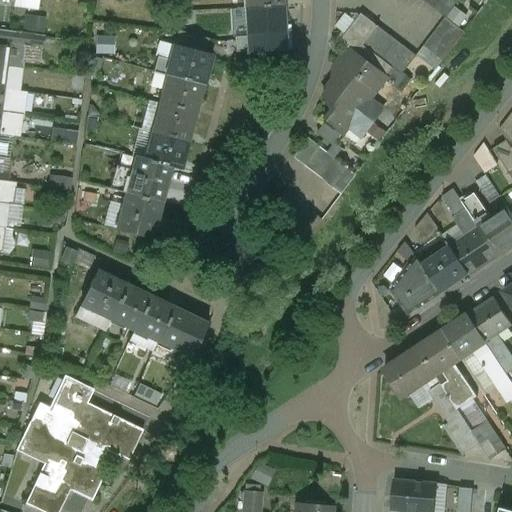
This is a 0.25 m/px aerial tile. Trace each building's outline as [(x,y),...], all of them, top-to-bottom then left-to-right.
[(248,0),(249,9),(282,8),(281,0),(248,0)] [(430,0),(427,4),(436,11),(444,0),(430,0)] [(444,0),(436,11),(446,19),(460,0),(444,0)] [(249,9),(246,10),(246,25),(249,25),(250,38),(260,38),(284,36),(282,8),(249,9)] [(27,14),(24,29),(45,32),(47,17),(27,14)] [(362,15),(340,44),(349,51),(386,79),(394,70),(392,69),(383,62),(374,55),(364,47),(379,28),(362,15)] [(465,33),(446,19),(438,29),(457,43),(465,33)] [(388,36),(379,28),(364,47),(374,55),(388,36)] [(457,43),(438,29),(431,38),(450,52),(457,43)] [(209,40),(179,32),(175,48),(205,56),(209,40)] [(388,36),(374,55),(383,62),(398,43),(388,36)] [(115,53),(115,37),(99,37),(100,53),(115,53)] [(250,38),(238,39),(239,51),(261,49),(260,38),(250,38)] [(450,52),(431,38),(424,47),(443,61),(450,52)] [(9,45),(0,43),(0,67),(6,68),(9,45)] [(398,43),(383,62),(392,69),(407,49),(398,43)] [(25,47),(9,45),(6,68),(21,70),(25,47)] [(443,61),(424,47),(417,57),(436,71),(443,61)] [(205,56),(175,48),(171,62),(175,63),(170,78),(203,86),(210,57),(205,56)] [(407,49),(392,69),(394,70),(402,76),(417,57),(407,49)] [(349,51),(336,69),(336,74),(341,77),(336,84),(335,83),(324,97),(335,105),(323,120),(325,122),(343,136),(349,128),(362,138),(383,111),(370,101),(386,80),(386,79),(349,51)] [(6,68),(0,67),(0,90),(18,93),(21,70),(6,68)] [(402,76),(394,70),(386,79),(386,80),(390,83),(402,93),(410,82),(402,76)] [(170,78),(167,77),(163,91),(167,92),(163,106),(195,114),(203,86),(170,78)] [(18,93),(0,90),(0,113),(16,115),(18,93)] [(163,106),(160,105),(156,119),(159,120),(155,134),(188,143),(195,114),(163,106)] [(16,115),(0,113),(0,136),(12,138),(16,115)] [(511,115),(500,131),(507,142),(511,148),(511,115)] [(343,136),(325,122),(316,134),(333,148),(335,146),(343,136)] [(155,134),(152,133),(149,148),(152,149),(148,163),(171,169),(180,171),(188,143),(155,134)] [(12,138),(0,136),(0,159),(9,161),(12,138)] [(308,140),(293,159),(304,166),(318,148),(308,140)] [(511,148),(507,142),(494,150),(511,177),(511,148)] [(474,153),(487,173),(500,165),(488,145),(474,153)] [(364,167),(335,146),(333,148),(327,155),(357,176),(364,167)] [(327,155),(318,148),(304,166),(342,196),(357,176),(327,155)] [(9,161),(0,159),(0,182),(6,183),(9,161)] [(148,163),(136,160),(132,173),(127,195),(162,204),(171,169),(148,163)] [(132,173),(118,169),(112,191),(127,195),(132,173)] [(463,203),(455,190),(443,198),(456,217),(467,209),(463,203)] [(323,222),(285,192),(271,211),(308,241),(323,222)] [(162,204),(127,195),(117,231),(152,240),(162,204)] [(493,221),(476,195),(463,203),(467,209),(481,229),(493,221)] [(456,217),(453,219),(461,231),(467,239),(481,229),(467,209),(456,217)] [(493,221),(481,229),(499,256),(511,247),(511,213),(510,211),(510,210),(493,221)] [(429,214),(415,231),(421,246),(441,232),(429,214)] [(481,229),(467,239),(461,231),(447,241),(451,247),(470,276),(499,256),(481,229)] [(451,247),(422,266),(441,295),(470,276),(451,247)] [(418,260),(392,293),(409,316),(441,295),(422,266),(418,260)] [(127,288),(97,273),(81,306),(111,321),(113,318),(127,288)] [(150,299),(127,288),(113,318),(126,325),(125,327),(135,332),(136,329),(150,299)] [(150,299),(136,329),(149,336),(148,338),(158,342),(159,340),(173,310),(150,299)] [(494,301),(468,318),(486,344),(511,327),(494,301)] [(197,321),(173,310),(159,340),(172,347),(171,349),(181,354),(197,321)] [(468,318),(444,334),(461,360),(472,353),(486,344),(468,318)] [(197,321),(181,354),(191,358),(191,359),(192,359),(208,325),(207,324),(207,325),(197,321)] [(444,334),(419,350),(436,376),(443,372),(456,363),(461,360),(444,334)] [(491,352),(486,344),(472,353),(500,394),(511,386),(511,382),(506,374),(501,366),(491,352)] [(502,344),(491,352),(501,366),(511,359),(502,344)] [(419,350),(385,373),(404,398),(425,383),(436,376),(419,350)] [(511,359),(501,366),(506,374),(511,369),(511,359)] [(479,397),(456,363),(443,372),(450,383),(444,388),(459,410),(479,397)] [(444,388),(436,376),(425,383),(452,423),(447,427),(466,455),(481,445),(473,433),(459,410),(444,388)] [(93,421),(81,415),(93,391),(65,378),(50,409),(39,405),(16,452),(44,465),(25,506),(38,511),(41,511),(46,503),(61,509),(70,491),(77,494),(82,484),(96,491),(106,471),(99,468),(106,452),(114,455),(119,444),(133,451),(143,431),(101,411),(99,412),(97,413),(96,414),(93,421)] [(507,451),(488,423),(473,433),(481,445),(492,461),(507,451)] [(253,478),(270,485),(276,470),(259,463),(253,478)] [(436,511),(438,484),(394,481),(392,511),(436,511)] [(337,486),(318,485),(318,495),(337,496),(337,486)] [(256,490),(243,490),(241,511),(257,511),(259,496),(256,496),(256,490)]
